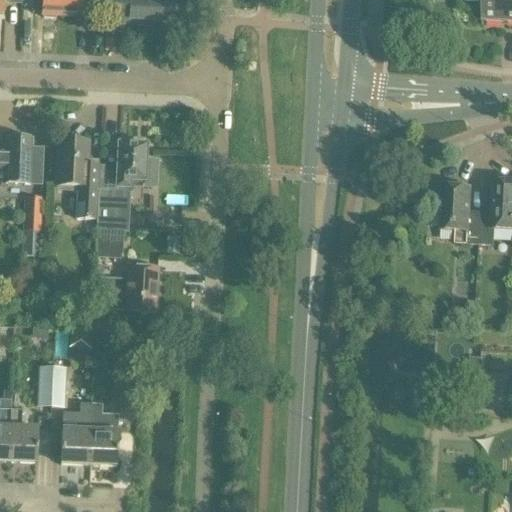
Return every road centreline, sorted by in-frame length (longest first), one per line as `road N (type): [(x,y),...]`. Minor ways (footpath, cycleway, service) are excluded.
road 1 (residential): [(213,321),(223,82)]
road 2 (residential): [(223,82),(0,75)]
road 3 (tertiary): [(312,105),(308,318)]
road 4 (tertiary): [(308,318),(340,119)]
road 5 (tertiary): [(297,511),(308,318)]
road 6 (tertiary): [(340,119),(511,108)]
road 7 (tertiary): [(511,94),(342,88)]
road 8 (residential): [(130,506),(0,501)]
